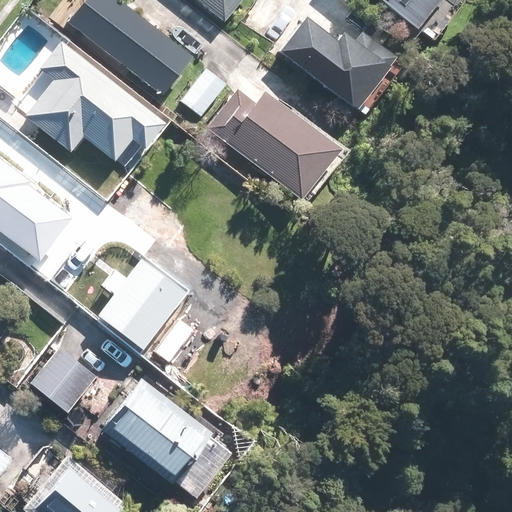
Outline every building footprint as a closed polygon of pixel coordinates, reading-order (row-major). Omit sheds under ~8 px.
[(197,0),(218,16),(230,0),(197,0)] [(425,0),(373,0),(406,25),(425,0)] [(179,60),(111,7),(87,39),(155,91),(179,60)] [(170,11),(155,27),(182,52),(197,35),(170,11)] [(297,20),(271,54),(343,109),(366,80),(384,56),(355,33),(346,45),(331,33),(324,41),(297,20)] [(151,126),(55,48),(37,70),(49,80),(21,114),(65,149),(77,134),(107,159),(124,137),(135,146),(151,126)] [(221,83),(203,69),(178,101),(196,115),(221,83)] [(234,97),(209,129),(293,193),(327,149),(258,96),(249,108),(234,97)] [(60,220),(0,172),(0,234),(30,258),(60,220)] [(107,172),(93,190),(131,220),(143,206),(157,217),(169,201),(139,177),(129,189),(107,172)] [(91,193),(75,212),(109,242),(126,223),(91,193)] [(67,246),(53,263),(72,279),(86,263),(67,246)] [(197,311),(146,271),(115,310),(166,350),(197,311)] [(90,378),(56,350),(29,384),(63,411),(90,378)] [(195,430),(137,384),(102,428),(159,474),(195,430)] [(112,511),(114,510),(66,473),(34,511),(112,511)]
